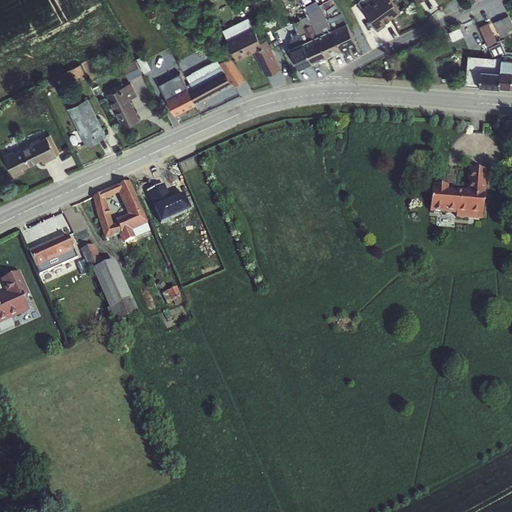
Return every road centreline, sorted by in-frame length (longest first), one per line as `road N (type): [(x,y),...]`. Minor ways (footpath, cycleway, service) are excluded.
road 1 (secondary): [(322,91),(227,116),(0,220)]
road 2 (residential): [(322,91),(397,42),(499,0)]
road 3 (secondary): [(511,105),(322,91)]
